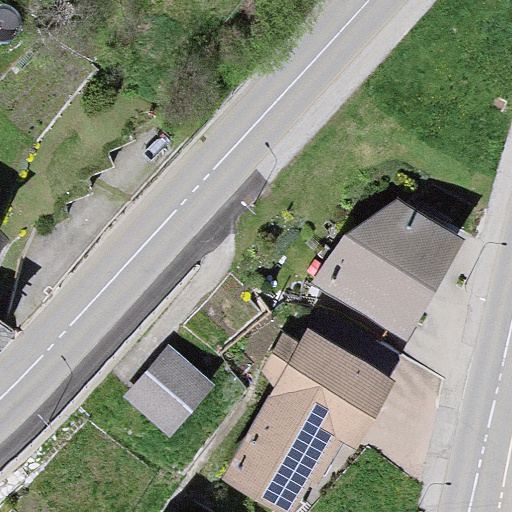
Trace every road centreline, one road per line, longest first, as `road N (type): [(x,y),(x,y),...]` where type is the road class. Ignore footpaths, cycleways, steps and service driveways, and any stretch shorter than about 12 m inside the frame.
road 1 (tertiary): [(373,0),(0,403)]
road 2 (tertiary): [(467,511),(511,323)]
